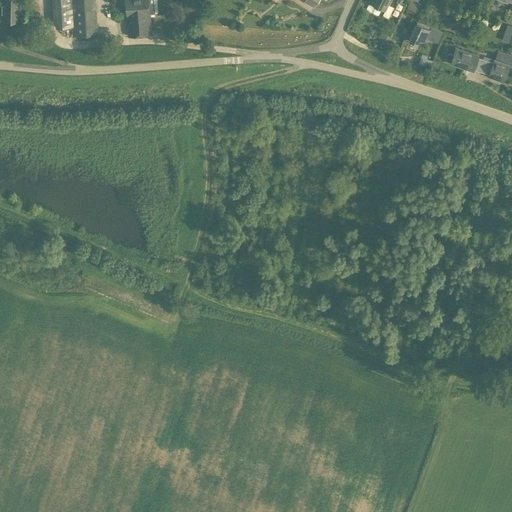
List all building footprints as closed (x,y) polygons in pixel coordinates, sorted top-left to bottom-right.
[(1,0),(1,19),(20,19),(20,0),(1,0)] [(72,27),(73,35),(98,34),(95,0),(52,0),(53,18),(56,28),(72,27)] [(149,13),(154,13),(153,0),(125,0),(126,15),(127,15),(129,35),(150,34),(149,13)] [(369,0),(369,2),(385,10),(382,16),(388,19),(394,8),(388,4),(389,0),(394,0),(400,3),(401,0),(369,0)] [(406,10),(414,14),(417,8),(409,4),(406,10)] [(418,20),(409,40),(417,43),(419,39),(424,41),(425,37),(437,43),(442,31),(434,27),(418,20)] [(478,57),(478,55),(455,47),(453,54),(450,53),(448,55),(446,59),(448,61),(450,62),(450,63),(473,70),(473,69),(489,74),(488,76),(494,60),(493,60),(493,62),(478,57)] [(494,60),(488,76),(503,81),(510,62),(511,63),(511,55),(497,51),(494,60)]
